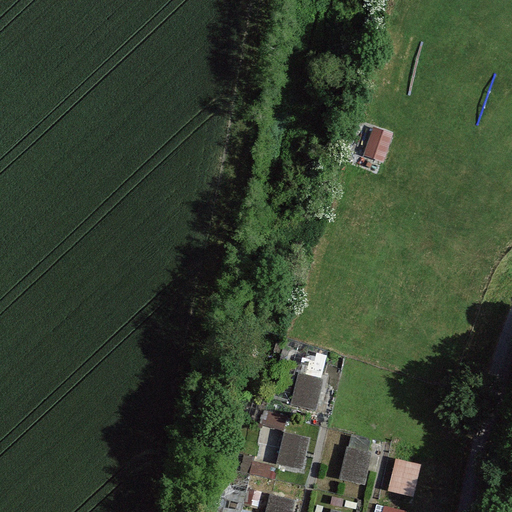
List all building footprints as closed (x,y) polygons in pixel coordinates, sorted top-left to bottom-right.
[(392,135),(372,129),(364,154),(384,160),(392,135)] [(322,380),(299,374),(292,404),(315,409),(322,380)] [(307,439),(285,433),(277,463),(300,469),(307,439)] [(370,453),(347,448),(341,478),(364,483),(370,453)] [(419,466),(395,460),(389,491),(412,496),(419,466)] [(290,511),(293,501),(272,496),(267,511),(290,511)]
